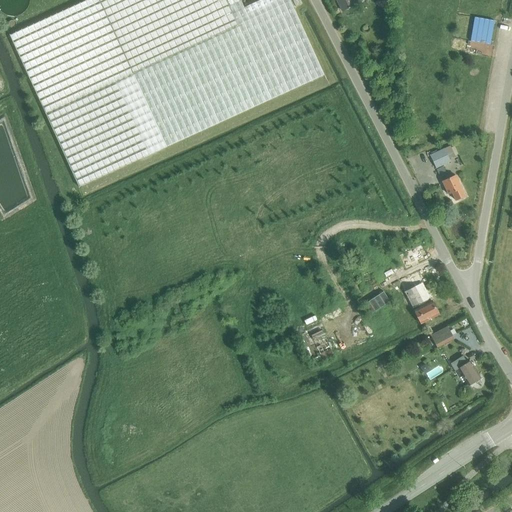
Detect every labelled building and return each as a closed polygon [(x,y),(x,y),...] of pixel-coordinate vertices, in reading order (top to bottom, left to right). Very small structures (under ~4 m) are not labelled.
[(79,187),(319,77),(325,74),(289,0),(260,0),(243,8),(239,0),(87,0),(10,36),(79,187)] [(336,0),(342,11),(355,5),(352,0),(336,0)] [(450,162),(444,149),(429,156),(435,168),(450,162)] [(451,193),(455,201),(464,196),(455,176),(442,182),(448,195),(451,193)] [(421,245),(399,256),(405,270),(428,259),(421,245)] [(371,268),(365,271),(372,286),(378,284),(371,268)] [(442,279),(437,268),(430,271),(435,282),(442,279)] [(413,310),(420,324),(438,315),(431,301),(426,304),(425,302),(430,299),(416,272),(398,281),(412,308),(418,306),(419,308),(413,310)] [(430,336),(435,345),(452,336),(447,327),(430,336)] [(307,350),(312,361),(321,357),(309,330),(300,333),(307,350)] [(458,369),(468,386),(480,379),(469,361),(467,363),(462,356),(450,364),(454,371),(458,369)]
